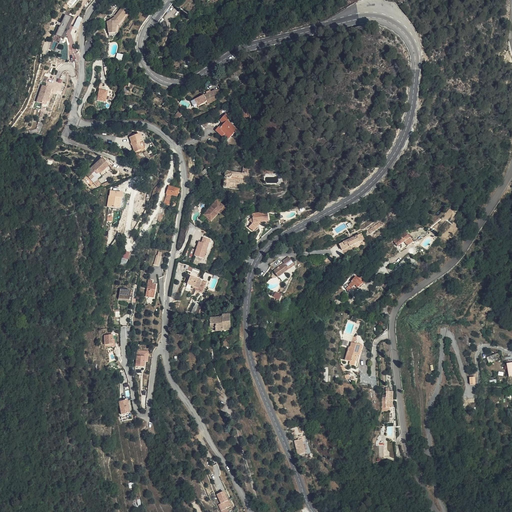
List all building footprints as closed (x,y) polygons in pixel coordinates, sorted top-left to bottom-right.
[(125,13),(118,9),(111,19),(106,23),(107,26),(105,27),(106,36),(113,35),(114,26),(115,27),(125,13)] [(79,28),(83,17),(65,11),(57,35),(62,37),(65,31),(71,33),(74,26),(79,28)] [(115,27),(117,29),(127,14),(125,13),(115,27)] [(47,91),(38,88),(33,105),(36,106),(41,108),(42,108),(46,96),(47,91)] [(107,92),(99,91),(97,101),(105,103),(107,92)] [(219,98),(217,92),(212,95),(205,98),(196,103),(199,109),(208,105),(209,107),(218,103),(216,100),(219,98)] [(182,118),(178,115),(174,120),(178,123),(182,118)] [(229,121),(225,118),(219,124),(223,128),(219,132),(225,138),(224,140),(228,144),(237,134),(226,124),(229,121)] [(39,127),(35,126),(34,131),(35,131),(34,134),(28,136),(28,139),(36,136),(39,127)] [(219,132),(218,131),(215,134),(223,141),(224,140),(225,138),(219,132)] [(140,145),(136,137),(126,141),(132,156),(139,152),(137,147),(140,145)] [(109,166),(104,160),(87,174),(95,185),(103,178),(100,174),(109,166)] [(112,170),(109,166),(100,174),(103,178),(112,170)] [(227,173),(226,173),(225,173),(224,174),(224,175),(224,177),(224,178),(223,190),(242,192),(243,187),(241,187),(242,177),(233,175),(231,175),(229,174),(227,173)] [(178,194),(168,192),(166,199),(177,201),(178,194)] [(124,197),(111,195),(108,210),(119,212),(121,202),(123,203),(124,197)] [(212,225),(225,211),(218,204),(204,219),(212,225)] [(258,216),(255,216),(255,218),(251,221),(253,224),(249,228),(253,234),(261,228),(260,225),(270,226),(271,218),(262,217),(258,216)] [(409,244),(402,235),(390,244),(397,253),(404,248),(409,244)] [(357,239),(340,247),(343,253),(360,246),(365,243),(363,237),(357,239)] [(210,244),(203,242),(202,247),(199,246),(194,260),(204,263),(210,244)] [(334,262),(331,258),(323,263),(326,267),(334,262)] [(291,271),(285,264),(279,269),(282,271),(271,281),(276,288),(287,278),(285,276),(291,271)] [(203,283),(192,281),(191,289),(196,290),(196,291),(201,292),(202,292),(208,293),(209,284),(203,283)] [(363,290),(353,281),(343,293),(348,297),(352,301),(358,295),(363,290)] [(151,287),(147,286),(144,302),(152,304),(154,291),(150,290),(151,287)] [(279,299),(283,293),(277,290),(274,296),(279,299)] [(130,297),(118,295),(116,305),(129,307),(130,297)] [(230,333),(228,318),(220,318),(220,321),(209,321),(209,327),(214,327),(215,334),(230,333)] [(362,345),(353,342),(352,345),(350,345),(346,358),(356,361),(356,364),(358,365),(360,359),(358,359),(362,345)] [(487,356),(489,363),(499,360),(497,353),(487,356)] [(144,362),(136,361),(136,372),(144,372),(144,362)] [(223,395),(216,396),(219,407),(226,405),(223,395)] [(121,413),(130,412),(129,398),(120,399),(121,413)] [(294,440),(296,448),(304,446),(303,438),(294,440)] [(304,446),(296,448),(298,455),(306,453),(304,446)] [(222,511),(229,511),(228,507),(231,506),(226,490),(217,493),(220,503),(219,503),(222,511)]
